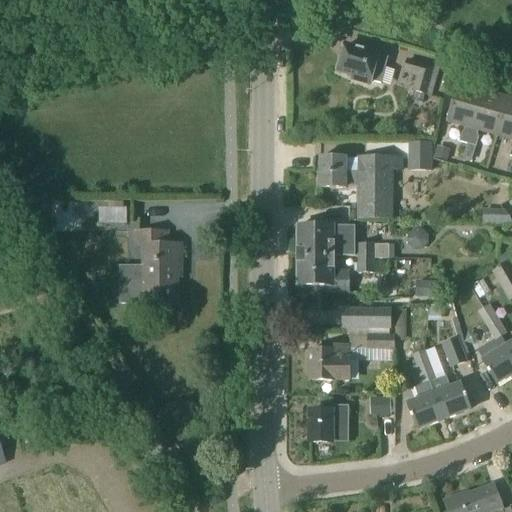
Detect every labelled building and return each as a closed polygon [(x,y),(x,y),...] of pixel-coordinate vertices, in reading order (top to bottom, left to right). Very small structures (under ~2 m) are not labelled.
[(364,53),(346,48),(338,74),(353,78),(352,82),(370,87),(371,84),(381,86),(388,60),(378,57),(379,54),(365,50),(364,53)] [(404,73),(418,77),(421,66),(407,62),(404,73)] [(421,66),(418,77),(413,95),(431,101),(439,71),(421,66)] [(467,147),(483,93),(458,86),(447,124),(466,130),(465,133),(462,135),(459,144),(467,147)] [(483,93),(467,147),(476,149),(478,140),(477,136),(478,133),(496,138),(507,100),(483,93)] [(511,101),(507,100),(496,138),(511,142),(511,148),(509,159),(511,159),(511,101)] [(409,146),(409,166),(409,173),(426,173),(431,173),(431,146),(409,146)] [(358,162),(319,161),(319,191),(346,191),(346,190),(358,190),(358,162)] [(358,190),(358,222),(392,222),(392,173),(401,173),(401,162),(392,161),(390,161),(359,161),(358,161),(358,162),(358,190)] [(485,223),(509,224),(509,213),(485,213),(485,223)] [(297,229),(297,259),(334,259),(355,258),(355,230),(297,229)] [(413,232),(408,237),(408,245),(413,251),(421,251),(427,245),(427,237),(421,232),(413,232)] [(143,270),(119,271),(120,308),(144,308),(144,313),(160,313),(160,309),(174,308),(174,271),(179,271),(179,249),(166,249),(165,236),(136,236),(136,250),(143,250),(143,270)] [(374,276),(374,261),(389,261),(389,247),(374,248),(358,248),(358,276),(374,276)] [(334,259),(297,259),(297,288),(324,289),(324,296),(348,296),(348,274),(334,274),(334,259)] [(511,299),(511,271),(506,262),(491,271),(509,301),(511,299)] [(461,308),(480,309),(481,285),(461,285),(461,308)] [(439,286),(416,287),(416,300),(439,299),(439,286)] [(479,316),(487,329),(497,324),(488,310),(479,316)] [(349,331),(389,331),(389,313),(342,313),(342,331),(349,331)] [(497,324),(487,329),(495,343),(505,337),(497,324)] [(368,352),(393,352),(393,339),(389,339),(368,339),(368,352)] [(465,363),(463,356),(457,339),(442,344),(450,368),(465,363)] [(310,354),(310,384),(348,384),(348,361),(349,352),(349,350),(333,350),(333,354),(310,354)] [(511,377),(511,359),(506,350),(482,364),(496,387),(511,377)] [(424,352),(413,356),(419,372),(431,368),(424,352)] [(425,389),(429,387),(435,385),(437,384),(431,368),(419,372),(425,389)] [(437,384),(435,385),(429,387),(443,423),(469,413),(460,388),(450,392),(445,381),(437,384)] [(420,403),(407,408),(417,433),(443,423),(429,387),(425,389),(417,391),(416,392),(420,403)] [(390,401),(375,402),(376,416),(390,415),(390,401)] [(310,414),(310,445),(332,445),(332,444),(348,444),(348,410),(331,410),(331,414),(310,414)] [(498,511),(502,510),(494,488),(462,500),(461,498),(444,504),(447,511),(498,511)]
